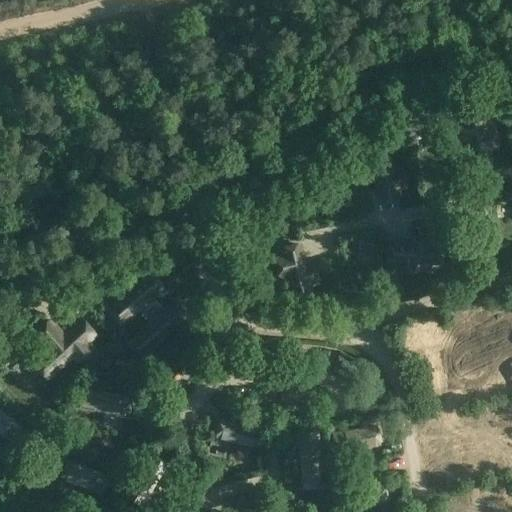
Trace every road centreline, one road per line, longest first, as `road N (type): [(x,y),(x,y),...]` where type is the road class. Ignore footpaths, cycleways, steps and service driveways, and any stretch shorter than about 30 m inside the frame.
road 1 (unknown): [(511,175),(475,184),(443,206),(325,232)]
road 2 (track): [(128,0),(0,33)]
